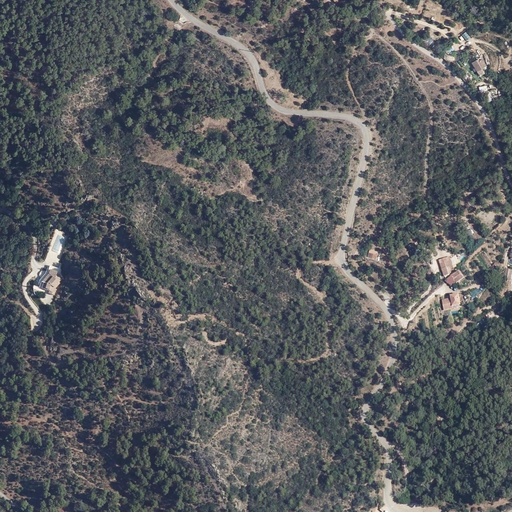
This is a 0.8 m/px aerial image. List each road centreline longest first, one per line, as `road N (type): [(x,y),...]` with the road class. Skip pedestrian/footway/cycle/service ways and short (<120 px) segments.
road 1 (tertiary): [(171,0),(246,51),(271,104),(364,127),(341,255),(393,328),(388,370),(364,411),(387,451),(390,502),(402,511)]
road 2 (residential): [(511,188),(487,121),(429,43),(401,23),(347,16),(328,0)]
road 3 (track): [(359,16),(373,30),(347,71),(361,123)]
